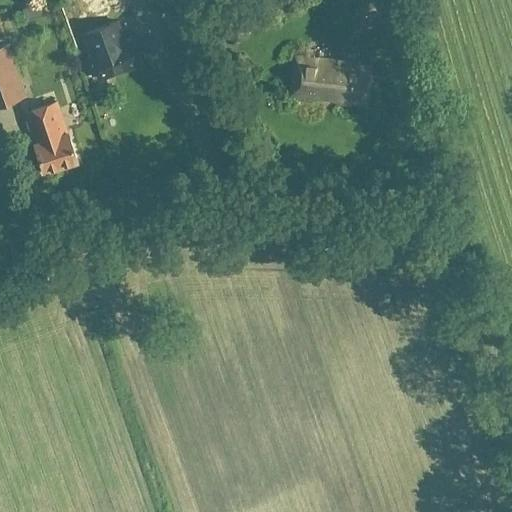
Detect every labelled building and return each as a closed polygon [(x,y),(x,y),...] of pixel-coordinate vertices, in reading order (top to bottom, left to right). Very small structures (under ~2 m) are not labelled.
[(139,37),(123,43),(116,23),(110,25),(100,0),(70,0),(92,58),(91,58),(99,80),(139,65),(136,55),(145,51),(139,37)] [(224,0),(220,0),(204,18),(236,48),(253,28),(224,0)] [(361,0),(358,0),(356,17),(377,19),(379,1),(361,0)] [(7,45),(0,47),(0,104),(25,96),(7,45)] [(237,83),(252,71),(235,58),(222,69),(237,83)] [(295,59),(290,98),(365,108),(371,69),(295,59)] [(57,104),(24,114),(33,145),(32,145),(42,175),(76,165),(67,134),(66,135),(57,104)]
